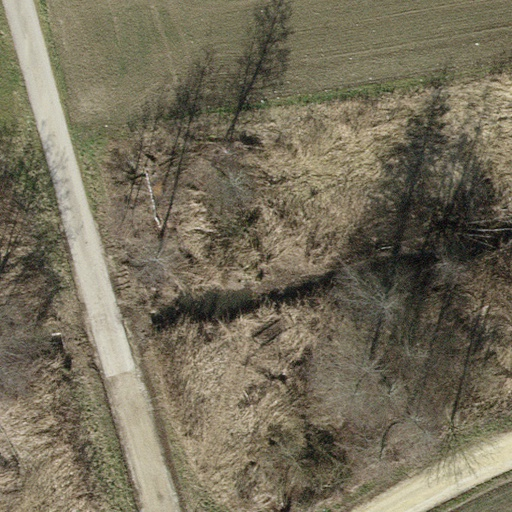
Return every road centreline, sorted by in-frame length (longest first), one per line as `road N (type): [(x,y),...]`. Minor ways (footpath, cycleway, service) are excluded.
road 1 (track): [(165,511),(34,0)]
road 2 (track): [(387,511),(511,440)]
